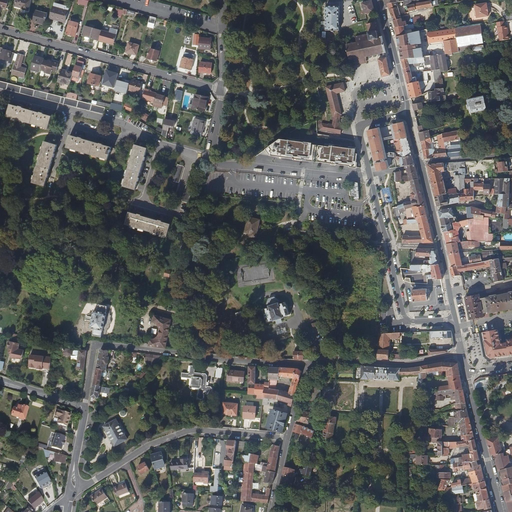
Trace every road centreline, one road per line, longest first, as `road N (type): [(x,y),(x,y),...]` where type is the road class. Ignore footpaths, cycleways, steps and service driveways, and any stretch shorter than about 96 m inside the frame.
road 1 (residential): [(85,406),(94,344),(308,366)]
road 2 (residential): [(285,439),(176,435),(69,500)]
road 3 (residential): [(221,92),(0,30)]
road 4 (residential): [(370,174),(211,160),(221,92)]
road 5 (tertiary): [(370,174),(403,316),(455,319)]
road 6 (tertiary): [(455,319),(420,164)]
road 7 (residential): [(461,355),(308,366)]
road 8 (unknown): [(165,145),(150,209),(174,211),(196,156)]
road 9 (tertiary): [(465,373),(500,511)]
